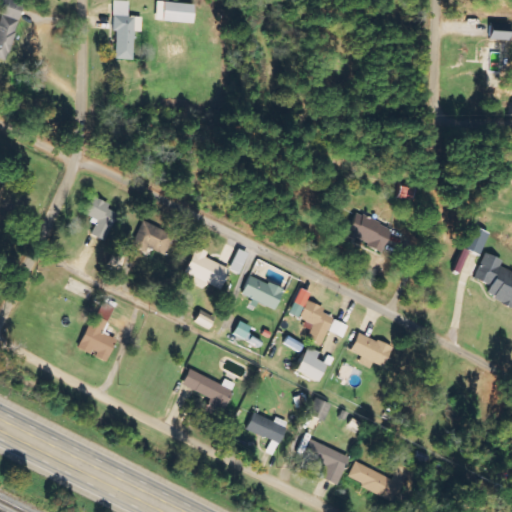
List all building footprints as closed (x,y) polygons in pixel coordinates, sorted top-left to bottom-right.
[(0,59),(5,61),(24,7),(5,0),(1,0),(0,5),(0,15),(1,16),(0,18),(0,59)] [(132,60),(133,32),(140,32),(141,17),(128,17),(129,1),(114,1),(112,60),(132,60)] [(192,24),(195,6),(157,1),(155,19),(192,24)] [(488,40),(508,41),(509,25),(489,24),(488,40)] [(82,214),(97,221),(90,236),(104,242),(117,214),(107,209),(109,204),(91,196),(82,214)] [(381,253),(390,228),(362,217),(354,236),(367,241),(365,247),(381,253)] [(150,254),(151,250),(165,256),(173,235),(142,221),(131,247),(150,254)] [(479,255),(488,233),(472,226),(462,248),(479,255)] [(220,289),(228,268),(204,258),(207,252),(195,247),(183,274),(220,289)] [(248,254),(237,249),(228,270),(239,274),(248,254)] [(473,279),(489,286),(484,296),(511,308),(511,272),(499,267),(502,261),(484,253),(473,279)] [(274,310),(282,290),(248,276),(240,296),(274,310)] [(311,324),(305,340),(320,346),(332,317),(321,313),(323,308),(306,301),(309,293),(298,289),(293,304),(302,308),(298,319),(311,324)] [(113,307),(97,302),(79,351),(92,356),(91,358),(106,363),(115,339),(102,334),(113,307)] [(212,321),(197,314),(193,323),(208,330),(212,321)] [(342,339),(347,326),(332,320),(327,332),(342,339)] [(232,334),(243,339),(249,327),(238,322),(232,334)] [(390,346),(356,334),(349,354),(383,366),(390,346)] [(318,352),(304,347),(293,373),(316,382),(324,364),(314,360),(318,352)] [(223,386),(188,370),(181,386),(210,399),(204,412),(218,419),(234,385),(225,381),(223,386)] [(307,415),(322,422),(329,405),(314,398),(307,415)] [(275,418),(272,422),(253,413),(245,430),(277,445),(287,423),(275,418)] [(337,486),(349,457),(308,440),(302,457),(325,466),(319,479),(337,486)] [(392,478),(354,463),(347,481),(385,496),(392,478)]
